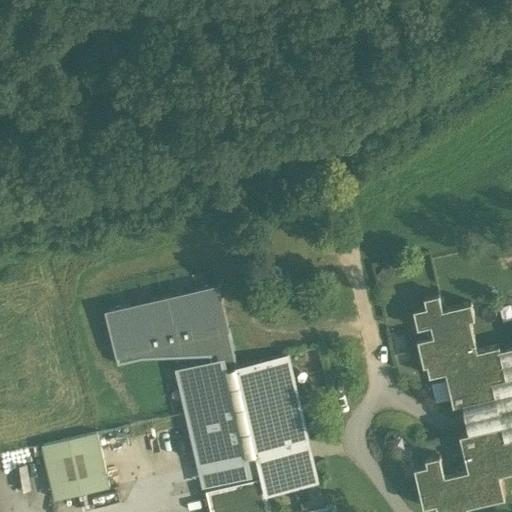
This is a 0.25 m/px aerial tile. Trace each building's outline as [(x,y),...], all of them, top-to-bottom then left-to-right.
[(209,354),(213,371),(238,365),(218,282),(104,308),(118,363),(142,357),(209,354)] [(511,343),(500,346),(499,342),(478,347),(470,317),(475,316),(471,299),(443,306),(442,303),(445,303),(443,296),(441,296),(439,291),(424,294),(426,304),(413,307),(418,326),(431,323),(433,333),(417,337),(421,353),(419,354),(420,361),(423,361),(424,364),(427,363),(430,374),(445,370),(453,404),(463,401),(469,428),(460,431),(468,466),(446,471),(445,470),(440,451),(425,454),(427,461),(414,463),(421,492),(418,493),(420,500),(422,499),(423,503),(436,500),(438,507),(451,504),(452,511),(469,507),(468,503),(506,494),(500,471),(511,468),(511,343)] [(238,365),(213,371),(179,378),(206,488),(261,474),(266,493),(316,481),(287,354),(238,365)] [(97,430),(42,442),(55,497),(110,485),(97,430)] [(211,511),(337,511),(335,501),(289,511),(271,511),(266,493),(261,474),(206,488),(211,511)]
